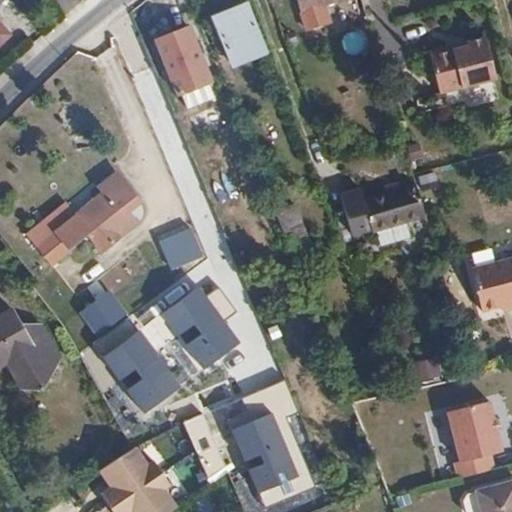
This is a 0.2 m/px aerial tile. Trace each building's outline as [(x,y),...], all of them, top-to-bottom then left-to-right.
[(343,0),(296,0),(301,13),(343,0)] [(250,8),(217,20),(233,65),(267,53),(250,8)] [(187,25),(155,38),(178,93),(182,91),(205,80),(210,78),(187,25)] [(443,40),(431,43),(427,52),(436,88),(491,73),(481,31),(461,36),(462,41),(447,45),(443,40)] [(205,80),(182,91),(188,104),(211,94),(205,80)] [(196,131),(218,123),(213,108),(191,116),(196,131)] [(102,193),(35,246),(50,262),(86,234),(100,250),(135,222),(124,208),(136,198),(115,172),(96,186),(102,193)] [(409,218),(427,212),(425,203),(418,183),(402,189),(399,181),(385,187),(387,194),(369,201),(366,191),(346,198),(360,236),(379,229),(409,218)] [(293,202),(274,208),(289,248),(308,240),(293,202)] [(409,218),(379,229),(386,246),(415,235),(409,218)] [(203,257),(189,227),(158,240),(172,270),(203,257)] [(232,253),(240,271),(262,263),(258,254),(252,256),(248,247),(232,253)] [(511,256),(468,270),(480,311),(500,305),(510,302),(511,306),(511,305),(511,256)] [(206,297),(197,287),(100,356),(145,412),(240,343),(224,320),(237,312),(219,288),(206,297)] [(128,315),(107,291),(78,313),(98,338),(128,315)] [(0,314),(0,363),(6,360),(22,388),(43,388),(61,359),(40,324),(30,329),(26,322),(18,322),(10,309),(0,314)] [(434,359),(412,360),(413,380),(434,379),(434,359)] [(297,411),(284,381),(183,422),(208,479),(241,456),(265,507),(315,487),(285,417),(297,411)] [(460,461),(454,462),(457,478),(493,469),(490,455),(501,452),(489,401),(448,411),(460,461)] [(146,462),(133,442),(96,467),(108,484),(100,489),(115,511),(167,511),(176,506),(164,489),(169,485),(151,459),(146,462)] [(511,511),(511,481),(474,490),(475,492),(468,494),(463,500),(465,511),(511,511)]
